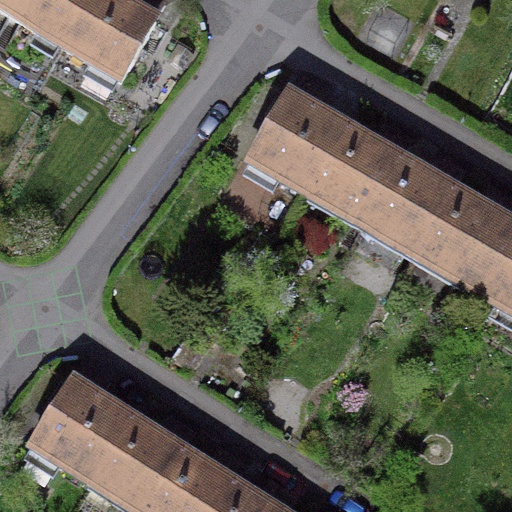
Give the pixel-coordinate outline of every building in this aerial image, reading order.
[(0,0),(0,27),(2,29),(18,0),(0,0)] [(18,0),(2,29),(60,62),(95,0),(18,0)] [(124,7),(111,0),(95,0),(60,62),(119,95),(158,27),(124,7)] [(241,175),(299,208),(342,131),(316,116),(285,99),(241,175)] [(299,208),(356,240),(400,164),(362,142),(342,131),(299,208)] [(356,240),(413,273),(457,196),(414,172),(400,164),(356,240)] [(413,273),(471,305),(511,233),(511,227),(468,203),(457,196),(413,273)] [(511,233),(471,305),(511,328),(511,233)] [(24,465),(80,499),(125,426),(90,405),(69,392),(24,465)] [(80,499),(100,511),(149,511),(181,461),(134,432),(125,426),(80,499)] [(149,511),(227,511),(237,496),(200,473),(181,461),(149,511)] [(227,511),(263,511),(260,510),(237,496),(227,511)]
